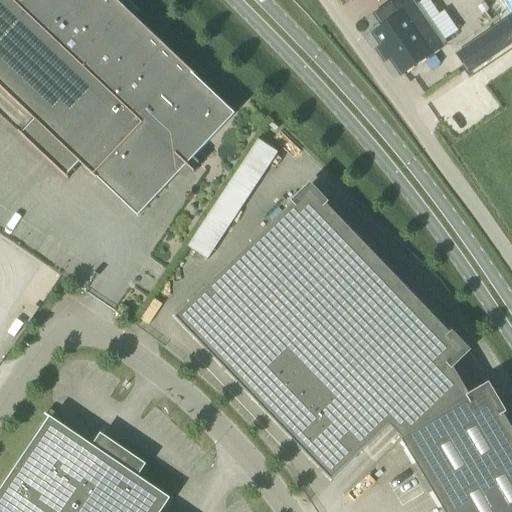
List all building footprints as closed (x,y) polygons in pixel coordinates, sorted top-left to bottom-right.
[(0,0),(0,88),(34,122),(21,136),(65,178),(79,164),(96,180),(97,179),(138,218),(235,115),(194,76),(195,76),(114,0),(0,0)] [(443,46),(409,0),(398,0),(377,15),(385,27),(375,34),(404,74),(416,65),(416,64),(427,56),(428,57),(443,46)] [(208,259),(276,150),(255,138),(187,246),(208,259)] [(511,511),(511,429),(502,413),(503,413),(488,387),(471,398),(452,367),(467,352),(451,336),(325,204),(310,188),(294,203),(175,318),(331,481),(398,417),(414,432),(401,440),(441,511),(511,511)] [(161,511),(170,499),(134,475),(141,466),(113,448),(107,456),(45,414),(44,415),(49,419),(0,491),(0,511),(161,511)]
